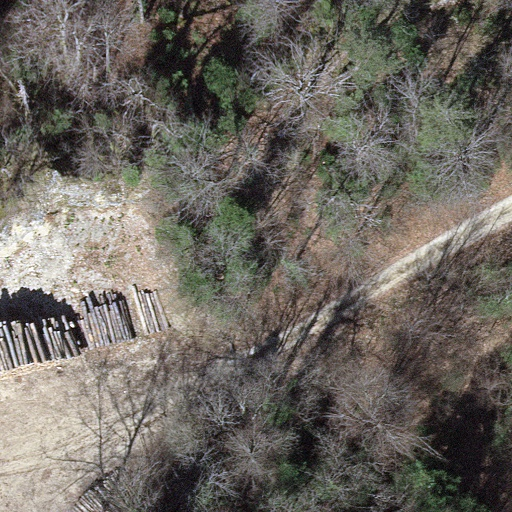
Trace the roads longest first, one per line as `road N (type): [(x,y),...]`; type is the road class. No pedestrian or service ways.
road 1 (track): [(511,210),(247,352)]
road 2 (track): [(30,511),(74,458),(247,352)]
